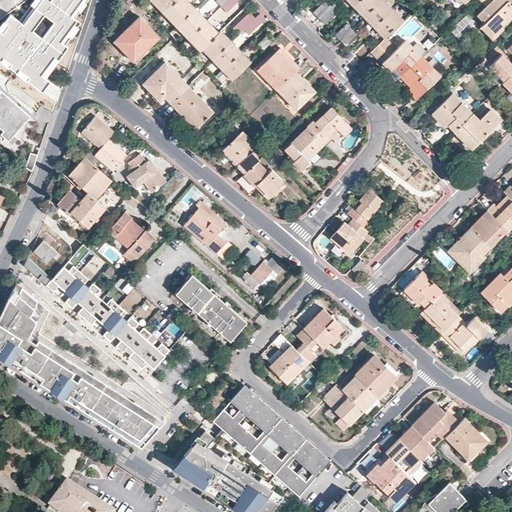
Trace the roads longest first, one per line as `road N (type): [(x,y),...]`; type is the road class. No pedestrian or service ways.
road 1 (residential): [(320,272),(250,350),(245,371),(329,448),(357,448),(434,369)]
road 2 (residential): [(291,247),(113,97),(78,78)]
road 3 (residential): [(208,511),(0,378)]
road 4 (residential): [(78,78),(0,269)]
road 5 (residential): [(269,0),(381,122)]
road 6 (residential): [(381,122),(377,147),(291,247)]
road 7 (residential): [(357,304),(459,195)]
